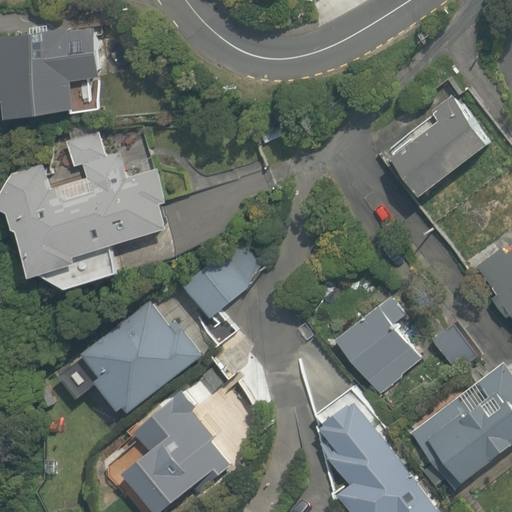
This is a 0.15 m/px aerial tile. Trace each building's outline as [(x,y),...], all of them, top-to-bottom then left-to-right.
[(0,80),(10,79),(14,112),(85,103),(81,75),(105,72),(99,25),(0,38),(0,80)] [(451,114),(400,155),(433,195),(505,136),(467,89),(445,107),(451,114)] [(23,207),(45,272),(75,285),(126,272),(118,243),(168,230),(143,135),(108,145),(105,135),(75,143),(81,165),(87,163),(91,176),(59,185),(52,160),(24,167),(10,199),(23,207)] [(511,244),(481,266),(511,310),(511,244)] [(228,247),(187,278),(216,316),(257,285),(228,247)] [(103,380),(129,414),(207,355),(164,297),(66,370),(84,394),(103,380)] [(382,303),(341,336),(381,387),(423,354),(382,303)] [(457,324),(437,339),(458,367),(478,351),(457,324)] [(511,360),(412,428),(450,484),(511,441),(511,360)] [(185,392),(142,426),(159,447),(136,465),(159,495),(182,477),(194,492),(238,459),(185,392)] [(345,491),(360,511),(450,511),(365,397),(329,424),(338,436),(328,444),(357,483),(345,491)]
